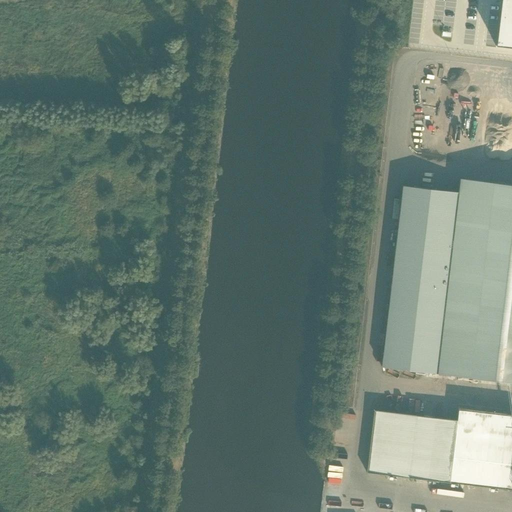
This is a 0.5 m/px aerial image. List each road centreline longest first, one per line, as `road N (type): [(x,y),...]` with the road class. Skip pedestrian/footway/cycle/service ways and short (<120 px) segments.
road 1 (track): [(219,0),(155,511)]
road 2 (track): [(374,0),(325,459)]
